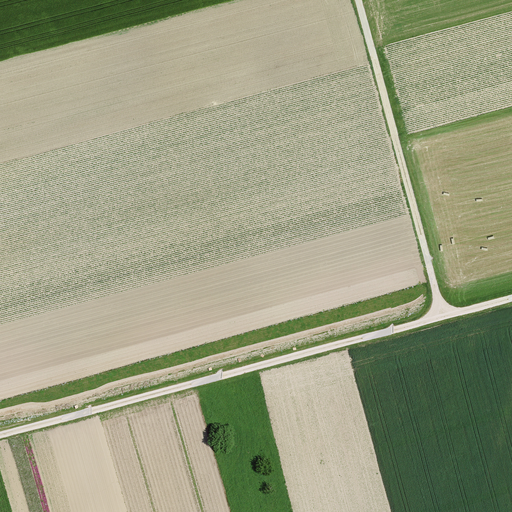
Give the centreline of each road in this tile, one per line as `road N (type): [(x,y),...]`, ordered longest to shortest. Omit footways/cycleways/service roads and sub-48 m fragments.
road 1 (track): [(511,298),(0,436)]
road 2 (track): [(443,317),(363,0)]
